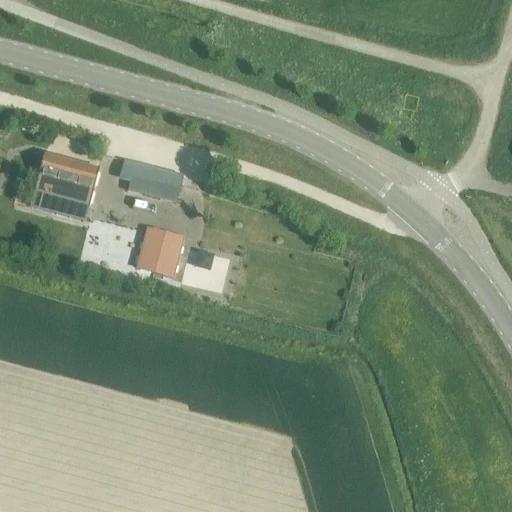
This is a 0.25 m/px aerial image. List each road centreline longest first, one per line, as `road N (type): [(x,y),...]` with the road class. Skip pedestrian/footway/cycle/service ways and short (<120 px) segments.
road 1 (tertiary): [(416,220),(329,154),(267,125),(0,53)]
road 2 (tertiary): [(511,334),(481,286),(416,220)]
